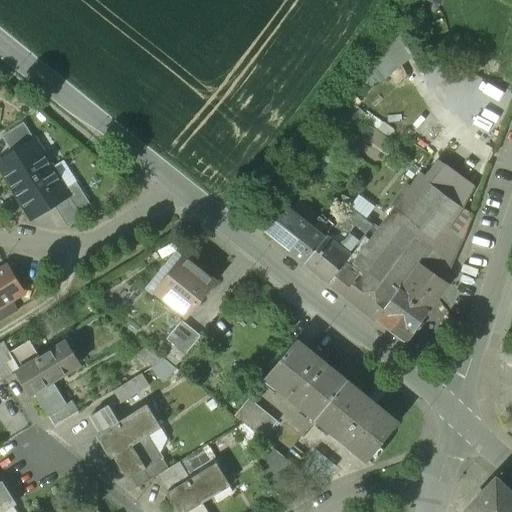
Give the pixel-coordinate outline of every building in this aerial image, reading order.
[(426,55),(394,14),(374,49),(392,71),(411,57),(417,63),(426,55)] [(418,129),(427,107),(416,103),(407,125),(418,129)] [(23,123),(2,136),(12,153),(34,140),(23,123)] [(51,168),(34,140),(12,153),(0,160),(0,168),(14,191),(51,168)] [(419,193),(407,184),(392,204),(393,209),(361,251),(334,287),(376,321),(402,340),(435,297),(442,285),(461,240),(447,229),(461,211),(474,186),(442,163),(419,193)] [(65,190),(51,168),(14,191),(31,219),(53,205),(69,196),(65,190)] [(94,211),(76,183),(65,190),(69,196),(53,205),(67,228),(94,211)] [(325,237),(299,218),(302,214),(295,209),(292,212),(275,198),(255,223),(280,242),(283,236),(289,240),(290,248),(289,250),(304,262),(325,237)] [(348,206),(328,233),(325,237),(304,262),(334,287),(361,251),(354,247),(371,224),(348,206)] [(215,282),(185,257),(161,285),(178,299),(172,306),(186,317),(215,282)] [(5,267),(0,270),(0,307),(21,294),(5,267)] [(182,321),(166,340),(185,355),(201,336),(182,321)] [(345,382),(295,340),(265,378),(315,419),(345,382)] [(40,358),(29,341),(9,353),(20,370),(15,373),(29,395),(33,393),(47,415),(65,404),(51,382),(79,364),(66,342),(40,358)] [(165,360),(144,343),(135,354),(152,367),(154,366),(165,360)] [(0,352),(0,379),(1,382),(13,374),(0,352)] [(165,360),(154,366),(166,379),(175,368),(165,360)] [(136,377),(112,392),(119,404),(143,389),(136,377)] [(345,382),(315,419),(367,462),(397,425),(345,382)] [(277,423),(248,399),(234,416),(263,440),(277,423)] [(65,404),(47,415),(54,427),(77,413),(70,401),(65,404)] [(145,406),(118,422),(108,405),(89,417),(99,434),(95,436),(110,459),(113,457),(127,479),(130,478),(145,469),(145,468),(159,459),(146,437),(160,428),(145,406)] [(302,475),(272,451),(256,460),(275,491),(302,475)] [(333,466),(315,451),(299,470),(317,485),(333,466)] [(159,459),(145,468),(145,469),(130,478),(136,488),(159,474),(166,470),(159,459)] [(166,470),(159,474),(169,492),(166,494),(176,511),(206,511),(201,503),(229,486),(216,463),(190,479),(179,462),(166,470)] [(511,511),(511,493),(496,478),(467,509),(470,511),(511,511)] [(14,511),(11,508),(15,505),(1,483),(0,483),(0,511),(14,511)]
